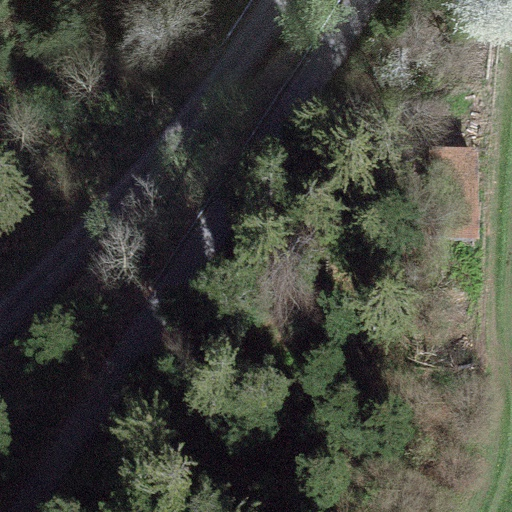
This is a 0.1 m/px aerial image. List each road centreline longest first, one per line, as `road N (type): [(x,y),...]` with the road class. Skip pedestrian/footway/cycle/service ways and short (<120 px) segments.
road 1 (unclassified): [(350,0),(21,511)]
road 2 (track): [(271,0),(92,234),(0,316)]
road 3 (track): [(492,380),(498,117),(511,37)]
